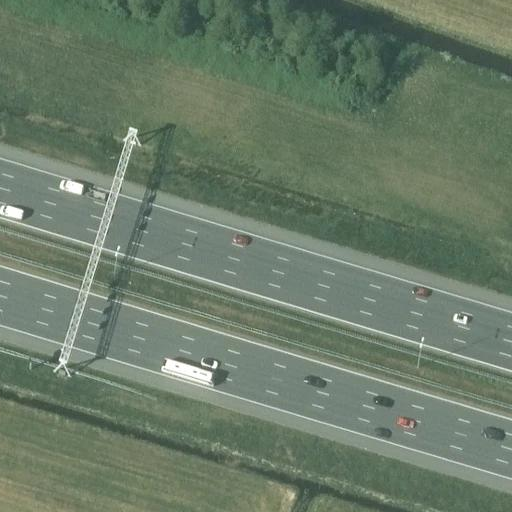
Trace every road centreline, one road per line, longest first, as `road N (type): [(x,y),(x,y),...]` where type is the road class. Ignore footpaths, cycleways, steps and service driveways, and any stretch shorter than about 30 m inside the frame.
road 1 (motorway): [(0,293),(511,447)]
road 2 (motorway): [(511,349),(0,198)]
